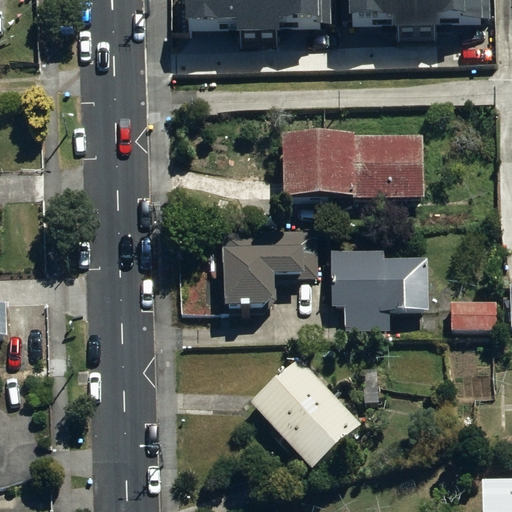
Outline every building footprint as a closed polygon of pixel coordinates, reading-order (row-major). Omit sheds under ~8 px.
[(188,0),(190,36),(238,35),(238,44),(281,43),(281,34),(321,33),(320,0),(188,0)] [(343,0),(344,24),(351,24),(351,31),(397,30),(397,40),(438,40),(438,30),(483,29),(482,24),(490,23),(489,0),(343,0)] [(430,138),(287,139),(287,207),(430,206),(430,170),(430,138)] [(321,239),(227,241),(230,315),(274,313),(283,303),(283,285),(322,284),(321,239)] [(434,316),(432,263),(388,264),(388,255),(336,257),(338,313),(350,313),(351,336),(395,335),(395,317),(434,316)] [(11,341),(10,308),(0,307),(0,369),(2,370),(1,341),(11,341)] [(500,308),(454,307),(454,336),(500,336),(500,308)] [(305,365),(256,409),(317,476),(366,432),(305,365)] [(511,511),(511,494),(493,495),(494,502),(490,502),(490,511),(511,511)]
